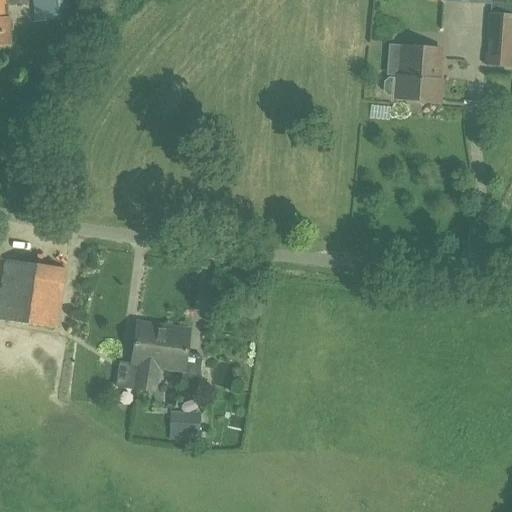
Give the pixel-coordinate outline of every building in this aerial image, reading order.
[(0,0),(0,45),(10,45),(8,18),(6,18),(5,5),(29,4),(28,0),(0,0)] [(31,0),(33,21),(80,19),(78,2),(105,0),(31,0)] [(510,67),(511,37),(511,14),(489,12),(485,65),(510,67)] [(396,98),(439,102),(441,79),(438,79),(440,48),(403,45),(400,76),(397,76),(397,78),(389,77),(383,81),(383,91),(387,96),(396,96),(396,98)] [(0,320),(57,329),(62,289),(64,267),(4,259),(0,289),(0,320)] [(260,317),(263,305),(256,304),(253,316),(260,317)] [(198,384),(202,355),(187,353),(190,330),(137,323),(131,363),(118,361),(115,386),(155,392),(158,368),(182,372),(181,382),(198,384)] [(199,441),(200,412),(169,412),(169,440),(199,441)]
